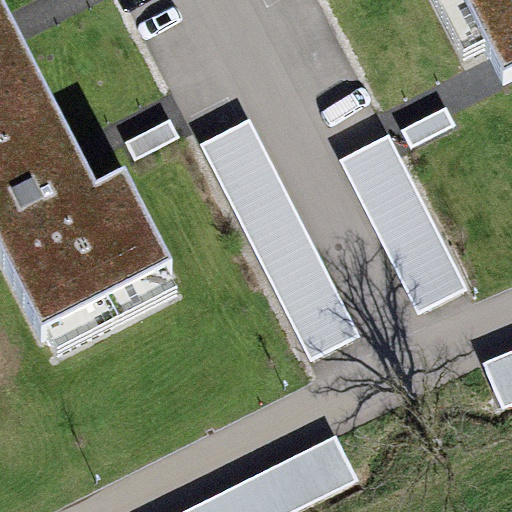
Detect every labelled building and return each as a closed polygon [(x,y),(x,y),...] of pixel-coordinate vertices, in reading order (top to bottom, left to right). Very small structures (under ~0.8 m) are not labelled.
[(120,168),(95,181),(80,151),(15,19),(5,0),(0,0),(0,236),(40,326),(170,259),(120,168)] [(511,0),(474,0),(507,64),(511,61),(511,0)] [(249,121),(201,144),(310,356),(355,334),(249,121)] [(390,135),(339,159),(418,310),(465,290),(390,135)] [(511,351),(482,364),(502,408),(511,404),(511,351)] [(336,436),(180,511),(292,511),(357,480),(336,436)]
